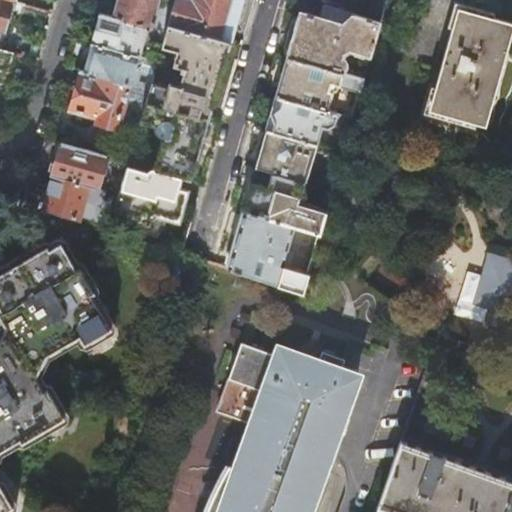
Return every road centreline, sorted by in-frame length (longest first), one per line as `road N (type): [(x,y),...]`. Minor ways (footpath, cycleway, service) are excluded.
road 1 (residential): [(269,0),(198,253)]
road 2 (residential): [(0,149),(28,135),(68,0)]
